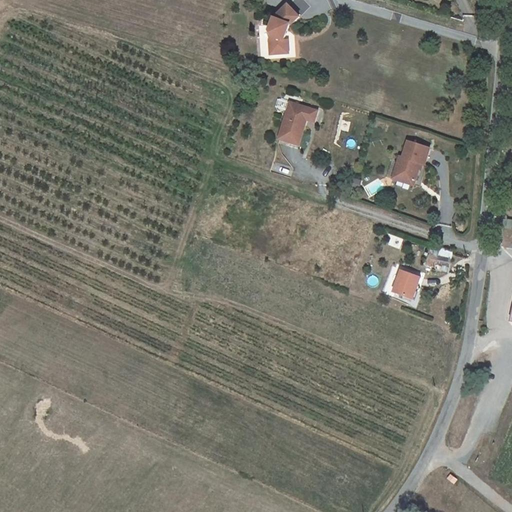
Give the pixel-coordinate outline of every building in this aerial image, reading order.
[(269,38),(270,54),(285,53),(285,40),(284,39),(286,34),(284,33),(286,29),(288,30),(290,24),(291,24),(299,16),(288,3),(274,17),(269,30),(271,35),(269,38)] [(267,34),(259,34),(260,57),(269,57),(267,34)] [(312,115),(309,109),(290,103),(279,140),(298,146),(304,126),(302,125),(303,121),(306,121),(310,119),(312,115)] [(312,115),(310,119),(306,121),(313,124),(318,112),(309,109),(312,115)] [(398,176),(415,182),(420,169),(418,168),(420,164),(421,164),(425,166),(431,149),(409,142),(404,158),(401,157),(397,169),(400,170),(398,176)] [(414,187),(415,182),(398,176),(400,170),(397,169),(393,180),(414,187)] [(450,267),(453,252),(434,246),(430,260),(450,267)] [(428,265),(449,272),(450,267),(430,260),(428,265)] [(421,279),(402,272),(394,293),(413,300),(421,279)]
